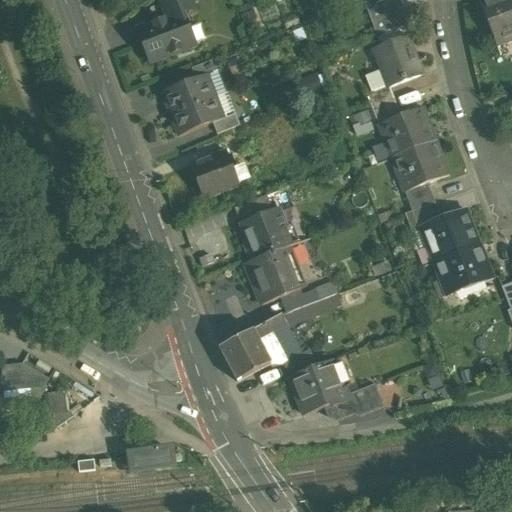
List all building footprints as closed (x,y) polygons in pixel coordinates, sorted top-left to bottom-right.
[(189,0),(160,0),(168,19),(182,14),(193,10),(189,0)] [(391,0),(377,5),(373,7),(373,5),(366,8),(372,24),(398,14),(392,0),(391,0)] [(511,39),(511,0),(491,0),(480,5),(496,46),(511,39)] [(398,14),(372,24),(376,36),(409,27),(403,12),(398,14)] [(168,19),(137,31),(150,65),(189,50),(184,36),(188,28),(182,14),(168,19)] [(408,40),(374,52),(388,88),(388,89),(390,89),(422,76),(408,40)] [(213,61),(191,70),(195,81),(206,77),(217,72),(213,61)] [(195,81),(162,94),(170,116),(215,99),(206,77),(195,81)] [(388,88),(366,96),(371,109),(394,100),(390,89),(388,89),(388,88)] [(215,99),(170,116),(179,138),(213,125),(224,121),(215,99)] [(394,100),(371,109),(377,123),(391,117),(392,122),(401,118),(394,100)] [(392,122),(378,127),(385,144),(389,143),(395,159),(436,143),(423,110),(401,118),(392,122)] [(224,121),(213,125),(217,136),(240,127),(235,116),(224,121)] [(436,143),(395,159),(401,176),(397,177),(404,194),(427,185),(449,177),(436,143)] [(227,154),(190,167),(203,201),(240,187),(227,154)] [(427,185),(405,194),(412,213),(435,204),(427,185)] [(266,198),(240,208),(246,224),(273,213),(266,198)] [(435,204),(412,213),(419,232),(421,231),(420,230),(442,221),(435,204)] [(246,224),(240,226),(248,244),(244,246),(251,264),(289,249),(282,232),(287,230),(279,211),(273,213),(246,224)] [(442,221),(420,230),(421,231),(434,264),(477,248),(479,247),(465,213),(442,221)] [(477,248),(434,264),(441,283),(447,281),(453,296),(492,281),(486,264),(483,265),(477,248)] [(251,264),(245,266),(262,307),(300,292),(292,273),(298,271),(289,249),(251,264)] [(333,285),(288,303),(292,312),(318,302),(336,294),(333,285)] [(511,285),(503,289),(511,312),(511,311),(511,285)] [(292,312),(281,317),(287,327),(288,330),(324,315),(318,302),(292,312)] [(281,317),(219,349),(237,383),(271,366),(258,342),(271,335),(287,327),(281,317)] [(287,327),(271,335),(288,363),(302,355),(288,330),(287,327)] [(333,362),(289,379),(291,385),(290,385),(298,406),(299,406),(304,418),(331,407),(332,410),(349,403),(347,397),(333,362)] [(23,366),(1,368),(2,379),(3,387),(3,393),(45,389),(49,381),(23,366)] [(374,386),(347,397),(349,403),(332,410),(337,423),(353,416),(359,419),(383,409),(374,386)] [(64,392),(46,394),(49,413),(67,411),(64,392)] [(158,453),(157,449),(130,454),(133,473),(168,467),(171,462),(169,451),(158,453)] [(111,462),(99,464),(100,470),(112,468),(111,462)]
